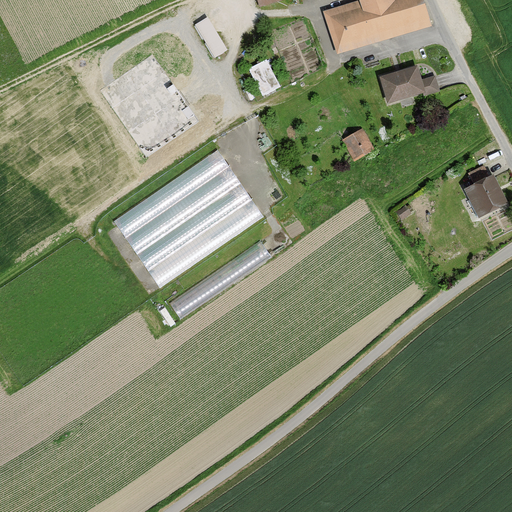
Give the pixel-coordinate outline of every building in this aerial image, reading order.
[(255,0),(259,11),(293,0),(255,0)] [(355,0),(356,4),(322,15),(335,57),(429,27),(420,0),(355,0)] [(209,18),(196,25),(215,58),(228,50),(209,18)] [(247,72),(261,99),(280,89),(266,63),(247,72)] [(415,68),(376,79),(383,106),(422,95),(423,98),(438,94),(434,78),(418,82),(415,68)] [(191,107),(183,110),(187,120),(195,118),(191,107)] [(342,140),(353,162),(375,150),(363,129),(342,140)] [(113,226),(158,290),(262,217),(217,153),(113,226)] [(462,191),(478,221),(506,207),(491,177),(489,178),(484,168),(467,177),(472,186),(462,191)] [(170,304),(182,321),(271,259),(260,242),(170,304)]
